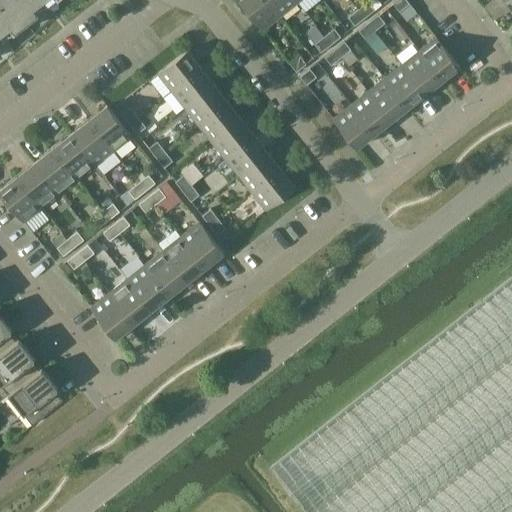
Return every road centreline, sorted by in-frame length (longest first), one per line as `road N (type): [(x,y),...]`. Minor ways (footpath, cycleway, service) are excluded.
road 1 (unclassified): [(76,511),(400,253)]
road 2 (residential): [(362,205),(120,395)]
road 3 (residential): [(362,205),(207,10),(183,0)]
road 4 (residential): [(0,131),(164,0)]
road 5 (residential): [(362,205),(511,84)]
road 6 (residential): [(120,395),(0,247)]
road 7 (residential): [(0,488),(120,395)]
road 8 (unclassified): [(400,253),(511,169)]
